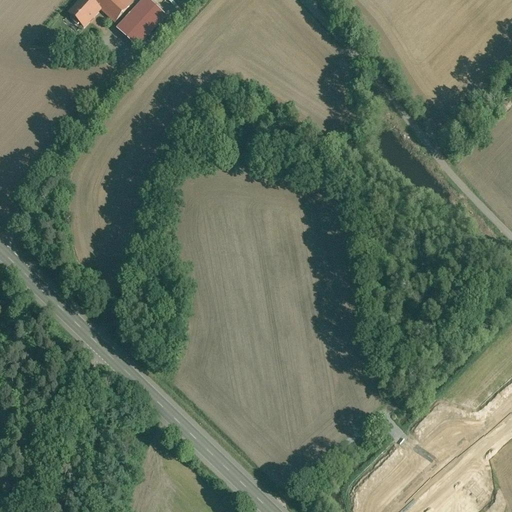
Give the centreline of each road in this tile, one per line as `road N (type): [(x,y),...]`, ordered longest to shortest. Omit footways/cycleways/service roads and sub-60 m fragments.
road 1 (unclassified): [(200,0),(0,233)]
road 2 (secondary): [(100,347),(271,511)]
road 3 (residential): [(511,236),(356,58)]
road 4 (unclassified): [(100,347),(27,511)]
road 5 (secondary): [(0,250),(100,347)]
